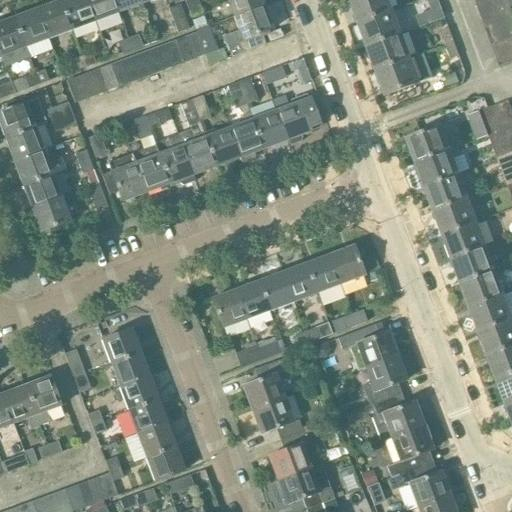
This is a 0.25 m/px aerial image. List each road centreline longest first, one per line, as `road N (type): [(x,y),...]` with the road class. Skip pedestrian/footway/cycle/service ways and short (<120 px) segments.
road 1 (residential): [(485,479),(373,182)]
road 2 (residential): [(240,511),(151,267)]
road 3 (residential): [(151,267),(373,182)]
road 4 (residential): [(373,182),(306,0)]
road 5 (residential): [(151,267),(35,310),(0,311)]
